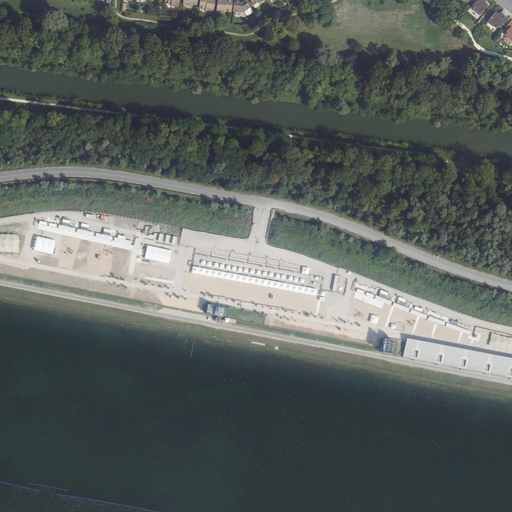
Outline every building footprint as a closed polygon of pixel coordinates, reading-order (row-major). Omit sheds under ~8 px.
[(188,6),(195,7),(196,0),(182,0),(182,7),(188,8),(188,6)] [(204,11),(212,12),(214,0),(211,0),(199,0),(199,9),(205,9),(204,11)] [(224,12),(230,13),(231,1),(225,0),(224,2),(221,2),(217,1),(216,13),(224,14),(224,12)] [(243,13),(249,8),(243,0),(242,0),(239,3),(234,2),(232,12),(243,14),(243,13)] [(484,0),(483,0),(474,0),(473,1),(475,3),(471,9),(474,11),(473,12),(479,17),(488,6),(484,4),(482,2),(484,0)] [(508,20),(502,16),(501,17),(499,16),(496,13),(487,24),(493,29),(494,27),(496,30),(501,25),(503,27),(508,20)] [(502,33),(505,35),(508,37),(507,38),(511,42),(511,21),(511,22),(506,28),(502,33)]
